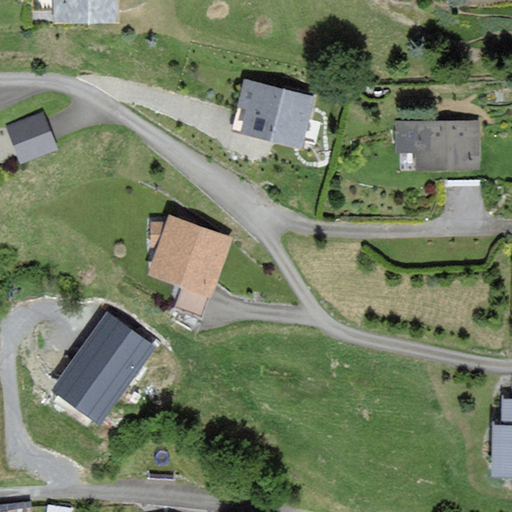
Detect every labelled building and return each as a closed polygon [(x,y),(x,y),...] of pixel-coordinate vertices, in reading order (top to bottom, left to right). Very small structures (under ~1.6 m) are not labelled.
[(44,0),(45,16),(55,16),(55,25),(118,24),(117,0),(44,0)] [(313,100),(246,82),(238,110),(248,113),(243,131),(300,146),(313,100)] [(479,124),(397,125),(398,146),(414,146),(415,171),(479,170),(479,124)] [(172,219),(152,272),(207,292),(227,240),(172,219)] [(141,348),(111,327),(58,401),(88,422),(141,348)] [(511,401),(504,402),(504,426),(496,425),(495,475),(511,475),(511,401)]
